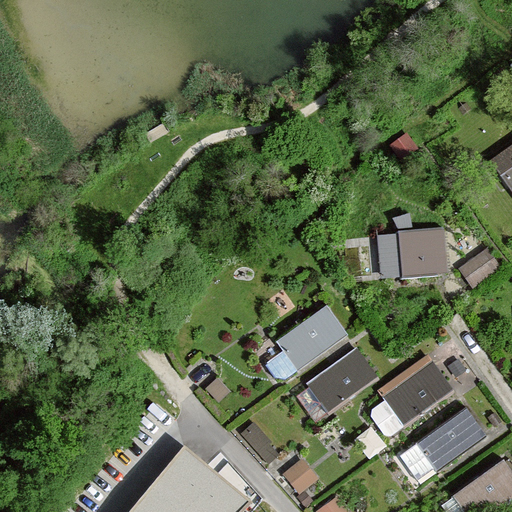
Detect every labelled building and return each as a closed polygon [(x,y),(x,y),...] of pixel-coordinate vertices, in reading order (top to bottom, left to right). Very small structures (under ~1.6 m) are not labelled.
[(511,144),(490,159),(511,192),(511,144)] [(439,229),(374,234),(378,280),(443,275),(439,229)] [(461,263),(475,283),(503,263),(489,243),(461,263)] [(347,335),(326,306),(277,341),(298,370),(347,335)] [(356,348),(307,384),(327,412),(376,377),(356,348)] [(452,389),(429,355),(378,391),(402,425),(452,389)] [(218,415),(240,402),(224,372),(201,385),(218,415)] [(488,435),(467,406),(414,444),(435,473),(488,435)] [(257,419),(245,428),(267,459),(279,450),(257,419)] [(356,434),(371,454),(390,439),(374,420),(356,434)] [(240,511),(250,502),(184,448),(130,511),(240,511)] [(299,459),(280,473),(296,495),(315,481),(299,459)] [(497,511),(511,501),(511,472),(502,459),(453,495),(465,511),(497,511)] [(347,511),(336,497),(315,511),(347,511)]
